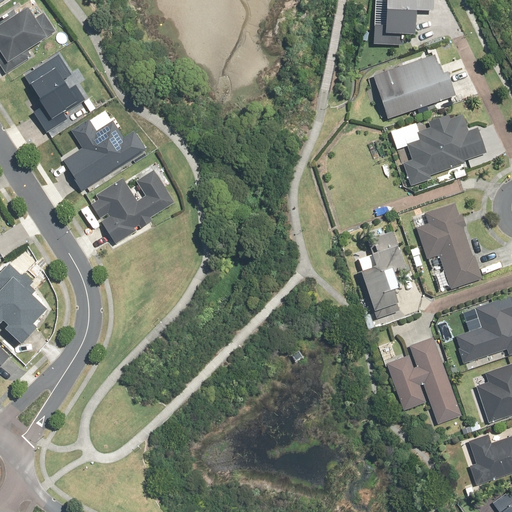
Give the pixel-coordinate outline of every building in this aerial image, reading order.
[(371,24),(371,44),(401,45),(401,36),(412,36),(413,11),(432,11),(431,0),(375,0),(375,24),(371,24)] [(25,8),(0,23),(0,65),(5,73),(30,58),(25,50),(55,31),(43,13),(32,20),(25,8)] [(75,85),(66,91),(60,81),(70,74),(57,54),(23,76),(35,96),(26,102),(31,111),(39,106),(48,120),(38,126),(44,134),(65,121),(61,115),(85,99),(75,85)] [(433,55),(371,76),(386,119),(410,111),(412,118),(451,105),(449,97),(454,96),(444,69),(439,71),(433,55)] [(431,181),(429,176),(464,165),(462,161),(485,154),(476,129),(467,132),(462,116),(450,120),(448,116),(437,119),(439,126),(418,132),(416,125),(391,133),(397,153),(407,150),(410,159),(400,162),(408,188),(431,181)] [(80,147),(59,160),(79,192),(130,161),(132,164),(145,156),(131,133),(123,138),(113,122),(97,132),(89,119),(70,131),(80,147)] [(107,217),(98,223),(113,244),(139,227),(140,229),(151,221),(150,219),(172,204),(150,172),(135,182),(138,186),(129,192),(120,179),(95,196),(97,200),(89,205),(98,218),(105,214),(107,217)] [(481,278),(455,204),(414,219),(417,227),(415,228),(427,262),(429,261),(440,292),(481,278)] [(362,270),(377,316),(400,308),(397,299),(398,299),(394,287),(400,285),(394,269),(405,265),(393,228),(382,232),(381,228),(366,233),(372,252),(359,256),(364,270),(362,270)] [(0,318),(23,338),(50,305),(27,287),(33,279),(7,259),(0,266),(0,318)] [(453,337),(463,364),(505,349),(508,358),(511,356),(511,324),(511,325),(510,319),(511,318),(511,310),(508,297),(464,312),(471,331),(453,337)] [(431,337),(407,346),(410,354),(387,363),(404,408),(427,400),(436,425),(460,416),(431,337)] [(0,365),(8,356),(0,348),(0,365)] [(299,349),(289,356),(295,364),(305,357),(299,349)] [(485,383),(471,387),(484,425),(511,415),(511,364),(482,375),(485,383)] [(477,420),(460,427),(464,436),(480,429),(477,420)] [(485,490),(483,484),(511,474),(511,435),(509,437),(506,428),(461,443),(475,484),(465,488),(467,496),(485,490)] [(511,511),(511,488),(493,502),(500,511),(511,511)]
